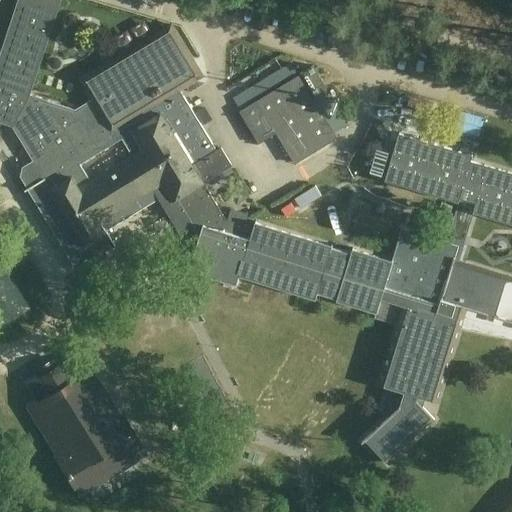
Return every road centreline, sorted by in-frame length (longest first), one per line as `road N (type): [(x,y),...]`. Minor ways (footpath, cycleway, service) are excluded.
road 1 (residential): [(131,0),(511,114)]
road 2 (track): [(511,57),(323,0)]
